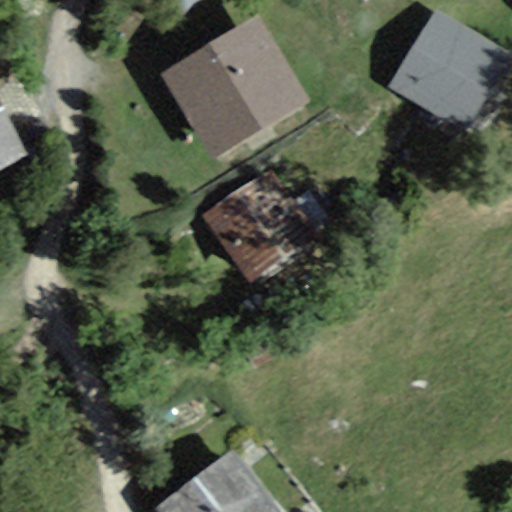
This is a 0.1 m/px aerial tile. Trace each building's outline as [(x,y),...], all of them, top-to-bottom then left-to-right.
[(488,72),(421,28),(373,101),(441,145),(488,72)] [(290,117),(241,37),(152,91),(201,171),(290,117)] [(0,176),(10,171),(0,151),(0,176)] [(302,255),(258,189),(190,234),(234,300),(302,255)] [(246,511),(219,473),(164,511),(246,511)]
